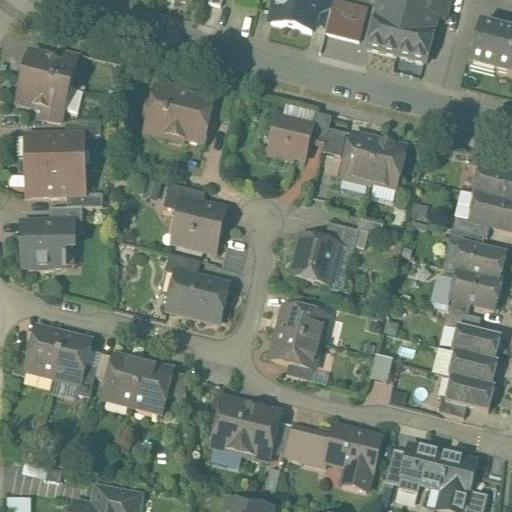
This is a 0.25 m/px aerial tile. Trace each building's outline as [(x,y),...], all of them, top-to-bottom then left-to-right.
[(277,0),(271,25),(311,35),(319,2),(319,0),(277,0)] [(336,0),(327,34),(361,43),(371,9),(336,0)] [(391,0),(390,5),(379,2),(367,51),(426,65),(437,21),(425,18),(427,8),(426,7),(396,0),(391,0)] [(425,18),(437,21),(447,24),(453,0),(427,0),(426,7),(427,8),(425,18)] [(511,37),(481,30),(482,28),(480,27),(470,68),(511,78),(511,37)] [(77,69),(31,58),(25,82),(71,94),(77,69)] [(71,94),(25,82),(18,106),(56,116),(66,116),(66,115),(71,94)] [(214,104),(156,89),(152,106),(148,104),(145,116),(149,117),(148,121),(162,125),(161,127),(166,135),(164,142),(183,147),(184,143),(203,148),(214,104)] [(83,97),(71,94),(66,115),(78,118),(83,97)] [(240,99),(228,96),(221,122),(234,125),(240,99)] [(332,121),(315,116),(311,130),(313,131),(308,148),(324,152),(329,132),(332,121)] [(311,130),(278,122),(271,147),(281,149),(278,162),(292,165),(293,161),(304,164),(308,148),(313,131),(311,130)] [(100,126),(65,128),(66,139),(82,139),(83,140),(101,140),(100,126)] [(346,137),(329,132),(324,152),(323,156),(340,160),(346,137)] [(379,145),(352,138),(341,180),(368,187),(379,145)] [(66,139),(31,140),(31,156),(26,161),(26,170),(26,171),(83,169),(83,140),(82,139),(66,139)] [(406,152),(379,145),(368,187),(396,194),(406,152)] [(503,163),(470,155),(467,168),(480,171),(480,170),(500,175),(503,163)] [(83,169),(26,171),(26,172),(27,180),(32,185),(32,201),(67,200),(84,199),(84,198),(83,169)] [(511,177),(500,175),(480,170),(480,171),(473,198),(476,199),(476,198),(511,206),(511,177)] [(206,196),(169,187),(164,211),(181,215),(184,204),(203,208),(206,196)] [(102,198),(84,198),(84,199),(67,200),(67,211),(82,211),(102,211),(102,198)] [(511,206),(476,198),(476,199),(470,224),(469,225),(490,230),(511,235),(511,206)] [(203,208),(184,204),(181,215),(176,238),(193,242),(190,250),(214,256),(224,214),(203,208)] [(67,211),(49,212),(50,226),(73,225),(73,226),(82,226),(82,211),(67,211)] [(490,230),(469,225),(470,224),(455,221),(452,232),(452,233),(484,241),(487,242),(490,230)] [(383,228),(360,222),(357,234),(359,234),(380,240),(383,228)] [(50,226),(22,227),(23,273),(66,271),(66,261),(65,261),(65,253),(74,253),(73,226),(73,225),(50,226)] [(357,234),(328,227),(324,244),(337,248),(337,249),(354,253),(359,234),(357,234)] [(484,241),(452,233),(452,232),(451,232),(448,245),(449,246),(460,248),(461,247),(481,252),(484,241)] [(324,244),(302,239),(292,280),(327,289),(337,249),(337,248),(324,244)] [(460,248),(449,246),(443,272),(436,270),(436,271),(454,276),(454,275),(460,248)] [(481,252),(461,247),(460,248),(454,275),(454,276),(456,276),(457,275),(498,286),(499,285),(505,259),(481,252)] [(78,273),(80,257),(69,256),(68,272),(78,273)] [(201,265),(169,257),(165,275),(174,277),(175,276),(181,277),(197,281),(201,265)] [(498,286),(457,275),(455,281),(450,303),(470,308),(494,314),(501,286),(499,285),(498,286)] [(197,281),(181,277),(175,276),(174,277),(165,314),(218,327),(228,288),(197,281)] [(442,278),(439,280),(432,307),(434,311),(447,315),(450,303),(455,281),(442,278)] [(314,306),(291,300),(288,310),(312,316),(314,306)] [(470,308),(450,303),(447,315),(449,315),(467,319),(468,319),(470,308)] [(288,310),(284,309),(278,337),(320,347),(326,320),(312,316),(288,310)] [(467,319),(449,315),(446,327),(458,330),(458,329),(477,334),(481,322),(468,319),(467,319)] [(477,334),(458,329),(458,330),(452,355),(455,356),(455,355),(495,365),(495,364),(501,340),(477,334)] [(64,338),(37,331),(30,357),(26,374),(27,374),(53,381),(64,338)] [(320,347),(278,337),(271,364),(288,368),(312,374),(313,374),(320,347)] [(91,345),(64,338),(53,381),(80,387),(81,387),(85,368),(91,345)] [(19,354),(13,378),(26,381),(27,374),(26,374),(30,357),(19,354)] [(495,365),(455,355),(455,356),(449,380),(452,381),(452,380),(491,390),(492,389),(498,365),(495,364),(495,365)] [(113,361),(101,358),(97,372),(95,381),(107,384),(113,361)] [(393,362),(375,358),(369,381),(387,385),(393,362)] [(143,366),(114,359),(113,361),(107,384),(103,403),(104,404),(105,401),(133,408),(143,366)] [(173,373),(143,366),(133,408),(161,415),(160,417),(162,418),(166,399),(172,375),(173,373)] [(85,368),(81,387),(80,387),(78,394),(91,397),(95,381),(97,372),(85,368)] [(312,374),(288,368),(286,379),(309,385),(312,374)] [(185,378),(172,375),(166,399),(186,403),(185,378)] [(491,390),(452,380),(452,381),(446,404),(445,405),(467,410),(488,416),(494,390),(492,389),(491,390)] [(279,417),(225,403),(213,450),(267,464),(279,417)] [(467,410),(445,405),(446,404),(442,403),(439,416),(464,422),(467,410)] [(316,436),(292,430),(285,460),(308,466),(316,436)] [(382,442),(334,430),(332,440),(326,466),(327,466),(346,471),(342,490),(366,496),(371,477),(373,478),(382,442)] [(332,440),(316,436),(308,466),(326,470),(327,466),(326,466),(332,440)] [(417,498),(419,488),(447,495),(442,511),(441,511),(438,511),(437,511),(483,511),(486,501),(469,496),(476,466),(409,450),(408,457),(399,490),(399,493),(417,498)] [(408,457),(393,453),(385,486),(399,490),(408,457)] [(51,472),(25,467),(22,479),(49,484),(51,472)] [(106,511),(94,511),(77,508),(76,511),(138,511),(141,500),(110,494),(106,511)] [(29,511),(30,502),(8,502),(7,511),(29,511)]
